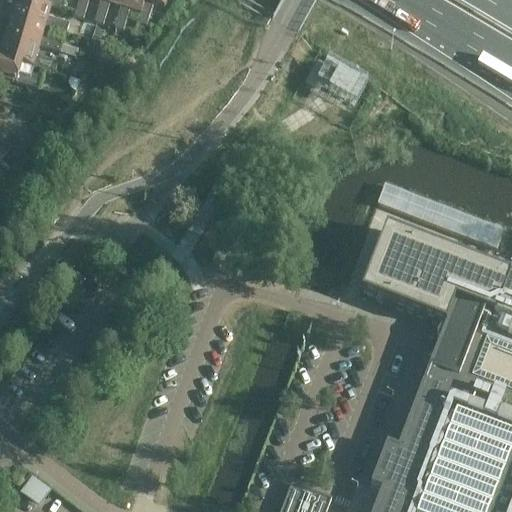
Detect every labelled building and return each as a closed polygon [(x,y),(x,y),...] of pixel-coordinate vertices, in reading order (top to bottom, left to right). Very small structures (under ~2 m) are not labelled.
[(45,20),(49,9),(19,0),(16,0),(11,19),(43,28),(43,29),(65,35),(68,26),(45,20)] [(19,0),(49,9),(60,12),(63,3),(53,0),(19,0)] [(94,0),(101,2),(101,0),(79,0),(74,18),(83,21),(89,0),(94,0)] [(121,8),(122,0),(101,0),(101,2),(94,24),(103,27),(110,5),(121,8)] [(140,14),(144,0),(122,0),(121,8),(114,30),(123,33),(130,11),(140,14)] [(144,0),(140,14),(137,26),(138,26),(146,29),(153,6),(164,10),(166,0),(144,0)] [(40,40),(43,29),(43,28),(11,19),(5,39),(38,49),(60,55),(62,46),(40,40)] [(143,39),(146,29),(138,26),(135,37),(143,39)] [(35,60),(38,49),(5,39),(0,56),(0,58),(21,65),(54,75),(57,66),(35,60)] [(18,76),(21,65),(0,58),(0,80),(38,92),(41,83),(18,76)] [(69,79),(67,86),(72,91),(75,93),(80,82),(69,79)] [(0,156),(3,159),(10,152),(0,144),(0,156)] [(18,152),(8,163),(18,172),(28,160),(18,152)] [(392,213),(466,241),(473,222),(400,194),(384,187),(377,207),(392,213)] [(511,511),(511,280),(385,232),(360,297),(445,330),(440,342),(435,340),(429,356),(434,358),(398,452),(387,448),(371,488),(382,493),(374,511),(511,511)] [(41,504),(51,489),(34,479),(25,494),(41,504)] [(326,511),(330,502),(292,487),(282,511),(326,511)]
